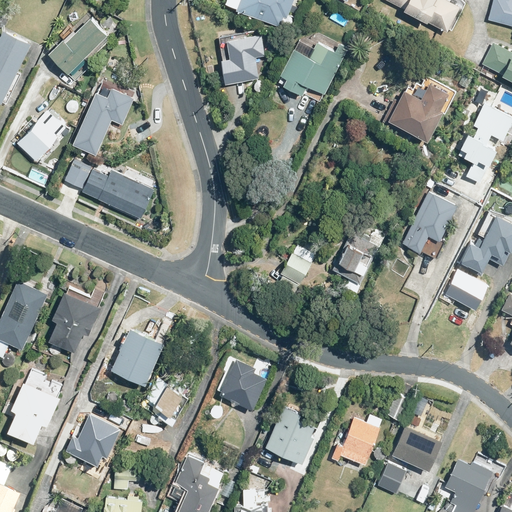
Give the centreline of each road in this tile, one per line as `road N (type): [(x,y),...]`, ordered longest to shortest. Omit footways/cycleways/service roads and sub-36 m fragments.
road 1 (residential): [(511,415),(440,368),(311,354),(199,292)]
road 2 (residential): [(164,0),(213,184),(199,292)]
road 3 (residential): [(199,292),(0,200)]
